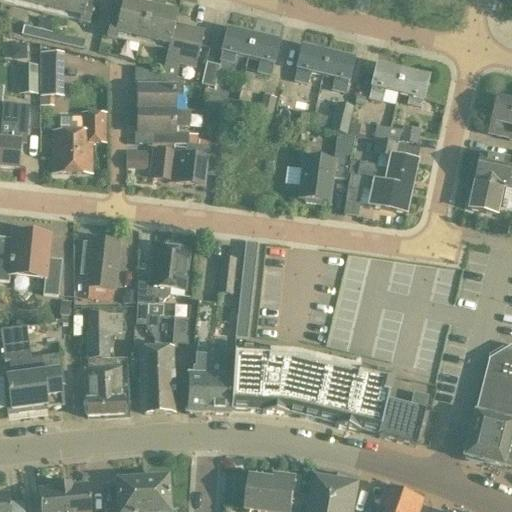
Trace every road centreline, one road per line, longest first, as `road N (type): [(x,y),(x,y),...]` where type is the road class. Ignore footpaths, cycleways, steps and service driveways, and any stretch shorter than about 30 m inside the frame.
road 1 (residential): [(432,248),(114,214)]
road 2 (residential): [(441,481),(504,244),(511,245)]
road 3 (tertiary): [(209,438),(354,455),(441,481)]
road 4 (residential): [(469,50),(254,0)]
road 5 (tertiary): [(0,453),(209,438)]
road 6 (residential): [(432,248),(469,50)]
road 7 (residential): [(114,214),(118,70)]
